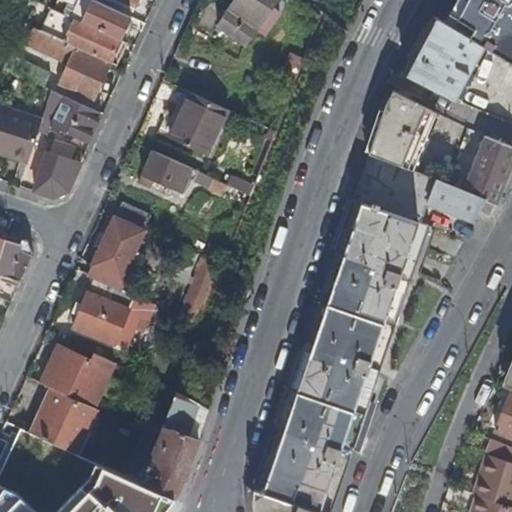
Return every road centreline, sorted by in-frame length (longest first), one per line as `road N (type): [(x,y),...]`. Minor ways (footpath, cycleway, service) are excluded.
road 1 (secondary): [(220,491),(317,184),(401,0)]
road 2 (residential): [(364,511),(397,425),(511,221)]
road 3 (residential): [(63,227),(171,0)]
road 4 (residential): [(0,368),(63,227)]
